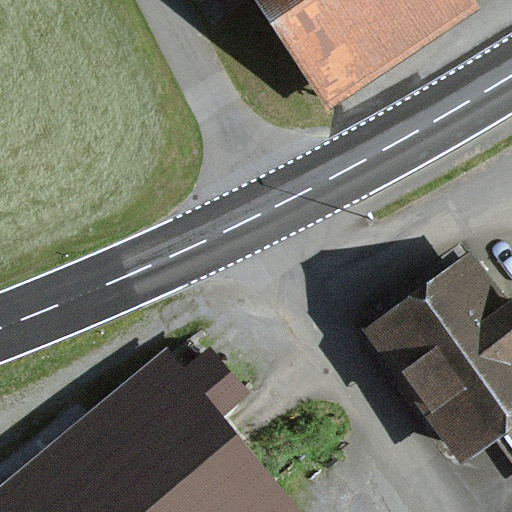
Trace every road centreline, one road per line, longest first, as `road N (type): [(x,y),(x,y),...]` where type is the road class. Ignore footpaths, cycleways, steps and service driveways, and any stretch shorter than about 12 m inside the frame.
road 1 (primary): [(511,74),(267,211),(0,328)]
road 2 (track): [(267,211),(341,357),(438,511)]
